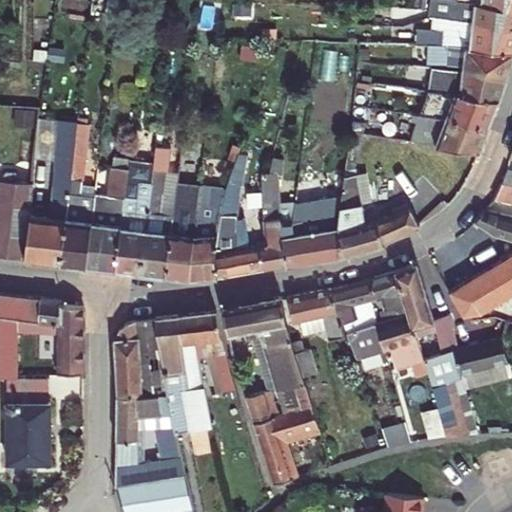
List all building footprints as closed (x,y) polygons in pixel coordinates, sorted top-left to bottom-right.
[(511,23),(511,4),(476,0),(439,0),(439,3),(437,14),(444,14),(511,23)] [(511,46),(511,23),(444,14),(437,14),(437,21),(450,22),(449,28),(424,25),(422,38),(434,40),(453,41),(462,42),(481,43),(511,46)] [(0,35),(0,56),(21,59),(18,37),(0,35)] [(450,56),(453,41),(434,40),(432,55),(450,56)] [(476,51),(470,70),(511,74),(511,46),(481,43),(462,42),(460,50),(476,51)] [(511,79),(511,74),(470,70),(465,85),(447,82),(445,89),(464,91),(504,99),(511,79)] [(436,105),(435,115),(494,124),(504,99),(464,91),(459,109),(436,105)] [(453,128),(449,143),(486,148),(494,124),(435,115),(433,125),(453,128)] [(198,137),(187,136),(184,158),(195,159),(198,137)] [(158,160),(144,271),(169,275),(177,208),(166,207),(174,140),(161,139),(158,160)] [(58,162),(57,167),(74,169),(76,154),(43,150),(42,159),(58,162)] [(76,154),(74,169),(63,261),(89,265),(96,203),(83,202),(88,155),(76,154)] [(118,268),(132,158),(114,156),(109,195),(98,193),(96,203),(89,265),(118,268)] [(132,157),(132,158),(118,268),(144,271),(158,160),(132,157)] [(57,218),(30,214),(27,257),(63,261),(74,169),(57,167),(56,177),(61,184),(57,218)] [(502,178),(499,180),(511,183),(511,168),(506,168),(502,178)] [(265,211),(264,242),(289,241),(289,221),(289,217),(278,217),(281,170),(267,169),(266,183),(265,211)] [(226,198),(216,243),(219,275),(266,268),(264,242),(230,246),(236,216),(233,215),(245,177),(234,173),(226,198)] [(193,277),(199,235),(205,194),(207,178),(182,174),(177,208),(169,275),(193,277)] [(345,222),(342,257),(355,255),(411,238),(411,236),(420,231),(414,220),(409,212),(363,224),(364,175),(350,175),(345,222)] [(0,177),(0,253),(27,257),(30,214),(33,180),(0,177)] [(511,199),(511,183),(499,180),(492,196),(511,199)] [(265,211),(266,183),(259,182),(257,211),(265,211)] [(216,243),(226,198),(205,194),(199,235),(193,277),(219,275),(216,243)] [(414,220),(420,231),(439,218),(433,207),(414,220)] [(511,214),(482,209),(478,218),(494,232),(511,236),(511,214)] [(289,241),(264,242),(266,268),(342,257),(345,222),(338,222),(338,213),(299,214),(298,221),(289,221),(289,241)] [(511,290),(511,247),(446,289),(460,314),(475,306),(470,299),(511,274),(510,291),(511,290)] [(395,267),(409,309),(415,325),(435,318),(414,256),(395,267)] [(360,277),(367,298),(374,296),(377,305),(399,299),(391,269),(360,277)] [(331,284),(339,305),(367,298),(360,277),(331,284)] [(339,305),(331,284),(287,294),(294,318),(320,311),(328,339),(348,333),(347,328),(339,308),(339,305)] [(309,397),(281,295),(220,308),(237,376),(259,370),(248,331),(257,329),(274,385),(287,382),(293,402),(309,397)] [(0,375),(16,377),(17,321),(41,323),(42,300),(19,300),(0,298),(0,375)] [(61,301),(42,300),(41,323),(47,323),(45,348),(56,349),(55,378),(80,379),(83,306),(61,304),(61,301)] [(355,304),(339,308),(347,328),(361,324),(355,304)] [(212,307),(188,310),(197,349),(210,346),(216,373),(228,370),(212,307)] [(197,349),(188,310),(154,314),(161,372),(162,375),(164,387),(170,418),(173,429),(212,422),(197,349)] [(374,320),(382,344),(411,336),(404,311),(374,320)] [(138,373),(161,372),(154,314),(133,316),(138,373)] [(422,347),(425,358),(453,350),(445,322),(450,321),(452,320),(448,314),(435,318),(443,340),(422,347)] [(115,333),(116,392),(139,389),(138,377),(138,373),(133,316),(127,318),(115,333)] [(382,344),(374,320),(361,324),(362,326),(351,330),(359,354),(365,353),(364,349),(382,344)] [(445,435),(475,433),(458,372),(507,358),(500,335),(458,348),(450,321),(445,322),(453,350),(425,358),(437,406),(445,435)] [(56,349),(45,348),(44,369),(44,378),(55,378),(56,349)] [(31,368),(30,377),(40,377),(44,378),(44,369),(31,368)] [(139,389),(164,387),(162,375),(138,377),(139,389)] [(173,429),(170,418),(164,387),(139,389),(116,392),(108,482),(183,468),(173,429)] [(266,388),(242,394),(248,414),(272,408),(266,388)] [(316,422),(310,401),(265,414),(266,418),(253,423),(274,484),(291,479),(276,433),(316,422)] [(47,408),(4,406),(2,463),(44,465),(47,408)] [(428,438),(445,435),(437,406),(421,409),(428,438)] [(404,423),(386,427),(391,447),(409,442),(404,423)] [(193,511),(183,468),(108,482),(118,511),(193,511)] [(424,511),(427,493),(389,490),(387,509),(364,507),(363,511),(424,511)]
